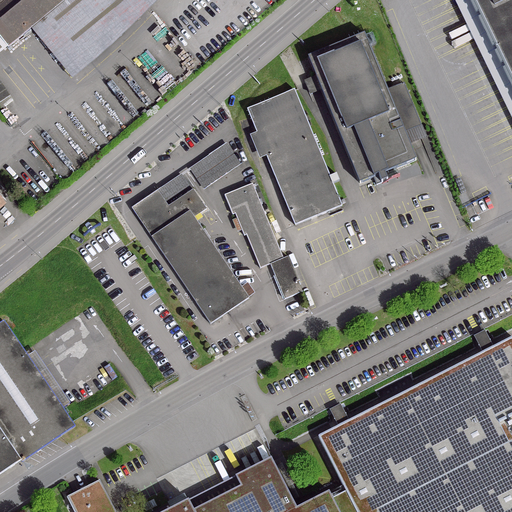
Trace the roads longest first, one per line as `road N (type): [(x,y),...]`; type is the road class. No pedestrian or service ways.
road 1 (unclassified): [(0,506),(153,409),(511,231)]
road 2 (primary): [(0,266),(314,0)]
road 3 (unknown): [(508,233),(422,0)]
road 4 (unclassified): [(178,0),(66,104),(10,143)]
